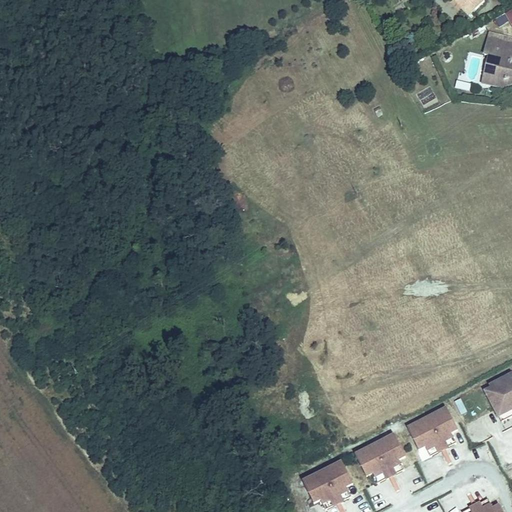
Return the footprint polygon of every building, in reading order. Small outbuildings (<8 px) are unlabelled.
[(455,0),(460,5),(463,1),(472,10),(481,2),(478,0),(455,0)] [(499,26),(509,22),(506,14),(496,18),(499,26)] [(511,39),(491,35),(487,53),(492,54),(488,73),(496,75),(494,85),(509,88),(511,85),(511,81),(511,80),(511,73),(511,39)] [(470,91),(472,84),(457,80),(456,88),(470,91)] [(494,387),(489,391),(499,410),(507,406),(510,411),(511,409),(511,374),(493,383),(494,387)] [(459,414),(466,412),(463,400),(456,402),(459,414)] [(499,410),(504,422),(511,417),(511,409),(510,411),(507,406),(499,410)] [(447,413),(408,433),(419,454),(426,451),(428,455),(454,442),(452,438),(459,434),(447,413)] [(396,440),(356,460),(367,481),(374,477),(376,482),(402,469),(400,464),(406,461),(396,440)] [(454,442),(428,455),(431,461),(457,448),(454,442)] [(343,467),(304,486),(315,508),(321,504),(324,509),(349,496),(347,491),(354,488),(343,467)] [(402,469),(376,482),(379,488),(405,475),(402,469)] [(349,496),(324,509),(325,511),(331,511),(352,501),(349,496)]
